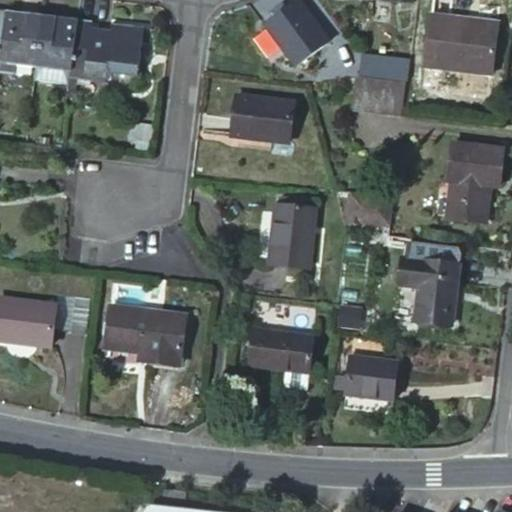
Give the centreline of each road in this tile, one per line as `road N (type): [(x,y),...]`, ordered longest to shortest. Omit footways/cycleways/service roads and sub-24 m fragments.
road 1 (tertiary): [(0,420),(241,466),(504,472)]
road 2 (residential): [(196,0),(167,209),(101,202)]
